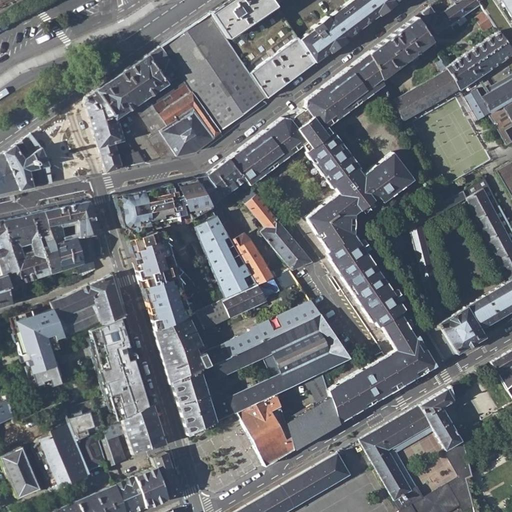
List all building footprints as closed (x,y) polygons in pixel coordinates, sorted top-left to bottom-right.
[(270,0),(224,0),(207,12),(224,36),(273,3),(270,0)] [(348,0),(297,39),(312,61),(389,3),(392,0),(348,0)] [(450,0),(452,3),(435,15),(428,5),(420,11),(426,21),(431,27),(434,32),(450,22),(455,18),(463,13),(478,2),(476,0),(450,0)] [(511,0),(476,0),(478,2),(483,10),(492,23),(496,30),(507,47),(511,43),(511,0)] [(264,97),(312,61),(297,39),(295,36),(273,3),(224,36),(247,72),(264,97)] [(473,21),(478,28),(481,26),(483,29),(492,23),(483,10),(474,16),(476,19),(473,21)] [(207,12),(157,45),(165,57),(172,67),(176,73),(190,91),(198,103),(218,131),(264,97),(247,72),(224,36),(207,12)] [(463,13),(455,18),(459,24),(467,19),(463,13)] [(372,47),(366,52),(379,77),(388,70),(407,56),(410,60),(417,56),(413,51),(429,40),(413,16),(372,47)] [(459,24),(455,18),(450,22),(454,28),(459,24)] [(444,66),(446,69),(457,88),(481,73),(484,71),(487,68),(511,52),(509,50),(507,47),(496,30),(473,46),(469,48),(466,50),(444,66)] [(157,45),(144,54),(152,66),(159,77),(163,82),(176,73),(172,67),(165,57),(157,45)] [(328,396),(336,422),(384,393),(389,391),(392,389),(434,365),(416,334),(413,336),(398,312),(403,308),(348,234),(351,214),(375,195),(379,201),(409,178),(389,151),(358,173),(357,171),(354,168),(357,166),(332,132),(330,134),(324,126),(325,125),(381,82),(379,77),(366,52),(352,62),(346,67),(321,85),(316,89),(304,98),(303,102),(302,107),(295,112),(288,117),(284,117),(280,116),(268,125),(262,130),(238,147),(232,152),(226,157),(242,177),(247,184),(298,146),(300,144),(305,151),(302,154),(323,185),(326,189),(328,187),(331,190),(333,193),(300,217),(325,250),(322,251),(326,257),(325,257),(375,326),(378,324),(392,348),(374,358),(370,361),(366,363),(325,387),(328,396)] [(144,54),(94,89),(112,117),(114,116),(132,103),(144,95),(163,82),(159,77),(152,66),(144,54)] [(440,72),(446,69),(444,66),(440,59),(434,63),(440,72)] [(401,120),(457,88),(446,69),(440,72),(391,100),(401,120)] [(501,104),(511,97),(511,72),(486,88),(488,91),(479,96),(475,88),(462,96),(476,119),(487,113),(489,112),(501,104)] [(163,82),(144,95),(156,113),(181,97),(190,91),(176,73),(163,82)] [(81,100),(95,146),(111,141),(121,138),(119,133),(114,116),(112,117),(94,89),(83,96),(81,100)] [(210,137),(218,131),(198,103),(190,91),(181,97),(156,113),(164,125),(189,109),(210,137)] [(132,103),(152,133),(157,130),(164,125),(156,113),(144,95),(132,103)] [(489,112),(487,113),(503,141),(505,144),(511,140),(504,129),(511,124),(511,97),(501,104),(489,112)] [(192,150),(210,137),(189,109),(164,125),(157,130),(174,155),(192,150)] [(160,158),(174,155),(157,130),(152,133),(146,137),(160,158)] [(0,192),(17,189),(32,186),(46,183),(50,182),(46,165),(39,148),(39,146),(28,133),(26,134),(17,140),(14,143),(1,151),(0,151),(0,192)] [(135,151),(126,137),(121,138),(111,141),(116,155),(135,151)] [(104,173),(118,168),(119,164),(116,155),(111,141),(95,146),(104,173)] [(145,161),(138,150),(135,151),(116,155),(119,164),(118,168),(145,161)] [(194,180),(208,203),(212,200),(242,177),(226,157),(203,174),(192,177),(194,180)] [(511,159),(493,170),(511,202),(511,159)] [(192,177),(171,181),(173,184),(177,193),(181,202),(184,208),(182,208),(183,212),(185,221),(189,218),(193,227),(215,215),(209,205),(208,203),(194,180),(192,177)] [(511,233),(482,178),(460,191),(464,197),(508,280),(463,306),(444,317),(432,324),(424,329),(442,360),(482,336),(477,329),(511,308),(511,233)] [(141,189),(141,188),(111,194),(120,227),(123,226),(132,236),(130,236),(124,238),(131,262),(133,269),(136,278),(138,286),(146,312),(148,319),(152,330),(160,326),(185,315),(187,313),(186,309),(190,308),(188,301),(184,302),(184,299),(189,296),(193,291),(193,286),(192,282),(189,278),(186,275),(181,270),(173,261),(170,257),(169,253),(173,247),(168,243),(171,240),(167,237),(163,233),(159,230),(153,229),(152,229),(147,231),(141,233),(138,223),(148,221),(161,217),(162,222),(175,219),(177,225),(181,224),(178,213),(183,212),(182,208),(180,202),(181,202),(177,193),(175,193),(174,188),(171,189),(170,185),(169,182),(141,189)] [(240,198),(244,202),(255,193),(251,189),(240,198)] [(430,315),(432,324),(444,317),(419,223),(464,197),(460,191),(436,205),(406,222),(430,315)] [(244,202),(263,226),(274,218),(275,217),(255,193),(244,202)] [(41,210),(44,225),(50,240),(54,257),(58,269),(73,263),(79,276),(87,272),(87,271),(93,268),(92,263),(92,258),(100,255),(99,241),(86,200),(41,210)] [(212,200),(208,203),(209,205),(215,215),(220,224),(228,218),(212,200)] [(41,210),(28,212),(37,238),(42,237),(44,244),(39,246),(48,272),(49,276),(52,275),(51,271),(58,269),(54,257),(50,240),(44,225),(41,210)] [(48,272),(39,246),(37,238),(28,212),(0,218),(0,219),(20,282),(48,272)] [(246,287),(254,283),(248,274),(242,263),(228,239),(226,236),(220,224),(215,215),(193,227),(222,298),(246,287)] [(241,232),(228,218),(220,224),(226,236),(228,239),(233,237),(241,232)] [(309,260),(274,218),(263,226),(258,230),(290,268),(309,260)] [(20,282),(0,219),(0,273),(0,274),(1,274),(4,286),(20,282)] [(270,276),(274,275),(271,270),(268,271),(249,239),(241,232),(233,237),(228,239),(242,263),(248,274),(254,283),(270,276)] [(63,284),(79,276),(73,263),(58,269),(63,284)] [(274,275),(270,276),(278,291),(296,283),(288,269),(274,275)] [(0,304),(9,302),(4,286),(1,274),(0,274),(0,273),(0,304)] [(50,308),(55,318),(92,302),(115,293),(109,274),(65,294),(47,301),(50,308)] [(270,276),(254,283),(261,298),(278,291),(270,276)] [(222,298),(219,299),(228,318),(262,301),(261,298),(254,283),(246,287),(222,298)] [(98,321),(99,324),(121,315),(117,300),(115,293),(92,302),(95,310),(98,321)] [(228,318),(219,299),(194,311),(203,329),(228,318)] [(317,313),(308,300),(275,315),(280,326),(271,330),(267,318),(246,328),(247,331),(222,342),(227,354),(317,313)] [(85,327),(98,321),(95,310),(92,302),(55,318),(62,335),(63,338),(85,327)] [(29,309),(6,316),(11,332),(16,331),(18,339),(13,340),(18,354),(26,352),(28,358),(23,360),(25,364),(21,365),(28,386),(40,382),(41,385),(59,379),(50,349),(42,351),(39,342),(58,336),(62,335),(55,318),(50,308),(30,314),(29,309)] [(198,344),(187,313),(185,315),(160,326),(152,330),(167,383),(168,383),(168,382),(196,369),(201,367),(207,364),(202,351),(195,354),(192,347),(198,344)] [(271,376),(226,397),(233,410),(273,392),(284,386),(301,378),(319,369),(346,357),(317,313),(227,354),(210,363),(217,376),(262,357),(271,376)] [(102,396),(61,409),(65,420),(73,440),(94,431),(97,429),(102,427),(97,412),(110,408),(114,421),(148,404),(129,339),(125,327),(121,315),(99,324),(93,326),(86,329),(93,351),(94,355),(90,357),(102,396)] [(11,332),(8,333),(11,341),(13,340),(18,339),(16,331),(11,332)] [(48,345),(59,341),(58,336),(39,342),(42,351),(50,349),(48,345)] [(222,342),(202,351),(207,364),(227,354),(222,342)] [(511,347),(489,361),(505,389),(511,384),(511,347)] [(26,352),(18,354),(15,355),(17,362),(20,361),(23,360),(28,358),(26,352)] [(196,369),(197,372),(200,370),(205,382),(217,376),(210,363),(207,364),(201,367),(196,369)] [(197,372),(196,369),(168,382),(168,383),(175,404),(176,408),(178,412),(184,433),(212,420),(206,401),(205,397),(203,392),(197,372)] [(286,436),(290,448),(314,435),(336,422),(328,396),(325,387),(319,369),(301,378),(316,403),(293,416),(282,422),(286,436)] [(284,386),(273,392),(277,405),(282,422),(293,416),(284,386)] [(395,511),(443,511),(458,504),(461,510),(471,505),(469,497),(464,478),(468,475),(469,475),(458,430),(453,432),(438,406),(450,399),(447,386),(357,439),(398,511),(395,511)] [(282,422),(277,405),(273,392),(233,410),(262,465),(290,448),(286,436),(282,422)] [(0,421),(9,417),(1,396),(0,396),(0,397),(0,398),(0,421)] [(220,416),(233,410),(226,397),(217,400),(219,412),(220,416)] [(150,403),(148,404),(114,421),(102,427),(97,429),(109,465),(124,458),(116,435),(123,433),(130,454),(162,444),(151,409),(150,403)] [(86,470),(73,440),(65,420),(45,428),(47,433),(36,438),(29,447),(45,484),(47,489),(87,472),(86,470)] [(104,463),(94,431),(73,440),(86,470),(104,463)] [(36,487),(20,445),(19,445),(0,452),(0,464),(14,497),(36,487)] [(148,456),(152,466),(163,497),(169,495),(175,492),(176,492),(164,451),(148,456)] [(279,511),(347,473),(334,452),(231,511),(279,511)] [(152,466),(132,475),(137,490),(143,506),(163,497),(152,466)] [(118,499),(137,490),(132,475),(112,483),(118,499)] [(468,475),(464,478),(469,497),(478,492),(468,475)] [(43,511),(122,511),(118,499),(112,483),(111,483),(43,511)] [(137,490),(118,499),(122,511),(128,511),(143,506),(137,490)] [(489,511),(482,499),(471,505),(472,511),(489,511)]
